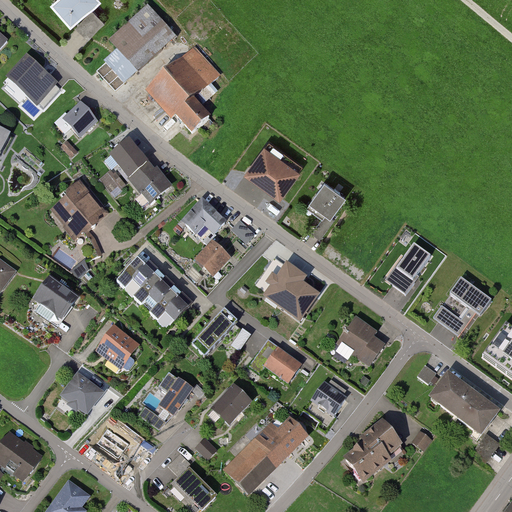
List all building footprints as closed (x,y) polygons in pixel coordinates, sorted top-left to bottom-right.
[(108,0),(62,0),(56,5),(77,29),(109,1),(108,0)] [(121,52),(98,72),(118,94),(181,40),(153,7),(113,42),(121,52)] [(0,52),(10,41),(0,31),(0,52)] [(196,47),(149,90),(177,121),(181,117),(198,136),(216,119),(201,102),(225,80),(196,47)] [(34,56),(11,79),(41,108),(63,85),(34,56)] [(86,105),(67,120),(82,138),(100,123),(86,105)] [(0,165),(15,137),(0,128),(0,165)] [(271,145),(250,173),(285,199),(306,171),(271,145)] [(154,162),(132,179),(154,206),(175,189),(154,162)] [(115,170),(102,179),(115,197),(128,187),(115,170)] [(329,179),(310,206),(324,217),(313,233),(323,240),(354,197),(329,179)] [(86,185),(54,211),(77,240),(110,214),(86,185)] [(185,223),(205,243),(227,221),(207,201),(185,223)] [(249,245),(257,236),(242,221),(233,230),(249,245)] [(216,241),(198,261),(218,278),(236,258),(216,241)] [(419,244),(388,283),(407,298),(439,259),(419,244)] [(0,256),(0,292),(3,295),(20,273),(0,256)] [(196,308),(144,258),(121,282),(147,306),(150,303),(177,328),(196,308)] [(86,262),(74,270),(79,278),(91,270),(86,262)] [(311,282),(290,266),(267,297),(303,324),(323,298),(307,286),(311,282)] [(56,279),(39,301),(70,325),(87,303),(56,279)] [(450,296),(481,318),(492,302),(462,281),(450,296)] [(468,326),(442,307),(433,319),(459,338),(468,326)] [(199,345),(212,357),(242,325),(230,313),(199,345)] [(374,368),(389,346),(378,339),(382,335),(359,319),(341,345),(374,368)] [(502,360),(500,363),(511,372),(511,330),(507,327),(489,351),(502,360)] [(120,329),(102,353),(129,373),(146,349),(120,329)] [(244,332),(233,348),(243,354),(254,338),(244,332)] [(263,377),(270,367),(294,384),(307,366),(270,340),(250,368),(263,377)] [(419,375),(434,384),(440,374),(426,365),(419,375)] [(84,374),(64,399),(92,420),(111,395),(84,374)] [(451,375),(432,400),(482,437),(501,413),(451,375)] [(161,408),(173,417),(192,392),(169,376),(159,390),(169,397),(161,408)] [(351,404),(325,386),(313,404),(339,422),(351,404)] [(204,392),(197,387),(192,392),(199,398),(204,392)] [(234,390),(214,411),(230,426),(250,405),(234,390)] [(166,425),(146,409),(140,417),(160,432),(166,425)] [(254,497),(313,437),(295,420),(281,434),(272,426),(227,471),(254,497)] [(407,455),(382,424),(363,440),(366,444),(345,461),(357,475),(360,472),(367,480),(389,462),(393,466),(407,455)] [(45,458),(13,434),(0,451),(0,484),(10,471),(26,483),(45,458)] [(431,441),(421,434),(413,444),(424,452),(431,441)] [(207,461),(216,453),(209,445),(206,448),(203,445),(197,451),(207,461)] [(191,465),(181,455),(168,467),(178,478),(191,465)] [(216,498),(189,472),(176,484),(203,511),(216,498)] [(88,511),(97,501),(73,482),(50,511),(88,511)]
